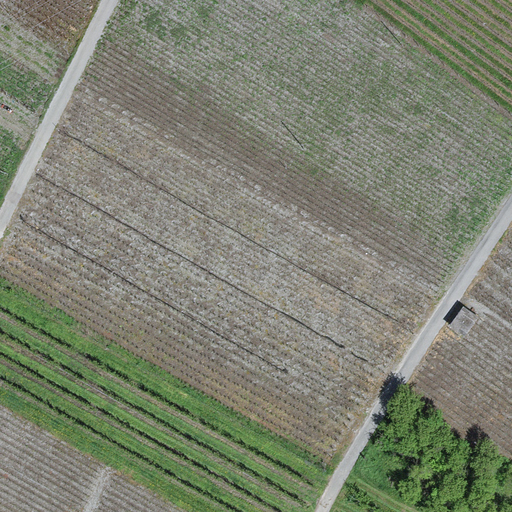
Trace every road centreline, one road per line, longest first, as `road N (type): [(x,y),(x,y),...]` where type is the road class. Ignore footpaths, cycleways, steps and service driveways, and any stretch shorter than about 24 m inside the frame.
road 1 (unclassified): [(511,204),(345,459),(321,511)]
road 2 (unclassified): [(0,225),(114,0)]
